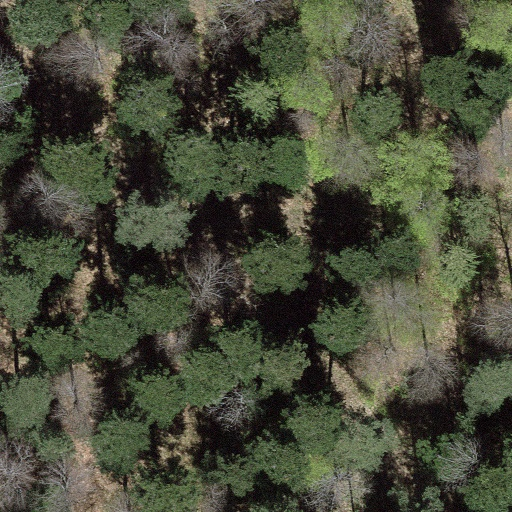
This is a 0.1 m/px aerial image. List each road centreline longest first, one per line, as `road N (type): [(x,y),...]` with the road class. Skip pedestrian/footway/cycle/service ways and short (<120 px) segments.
road 1 (track): [(0,29),(191,220),(450,511)]
road 2 (track): [(191,220),(511,196)]
